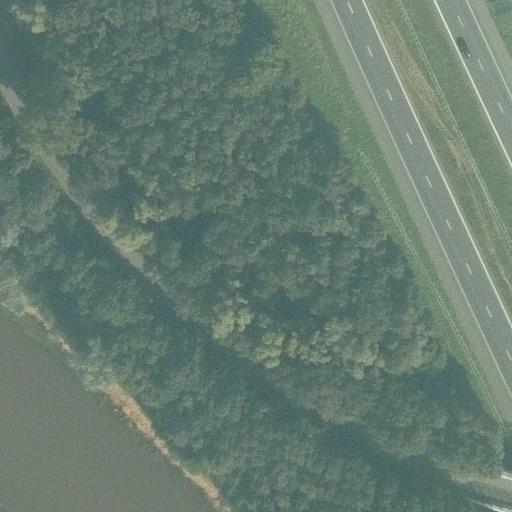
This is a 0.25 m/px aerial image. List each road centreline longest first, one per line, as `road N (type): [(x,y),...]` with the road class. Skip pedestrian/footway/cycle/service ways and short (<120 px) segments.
road 1 (tertiary): [(511,481),(358,424),(206,324),(75,185),(0,63)]
road 2 (motorway): [(348,0),(511,361)]
road 3 (motorway): [(511,129),(452,0)]
